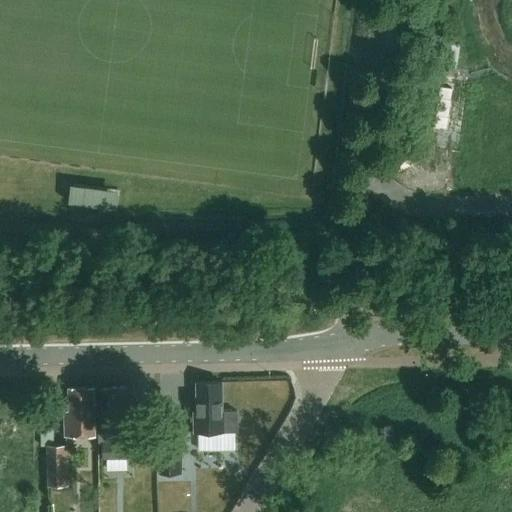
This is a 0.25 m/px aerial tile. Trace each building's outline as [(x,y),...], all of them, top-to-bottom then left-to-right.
[(457,67),(460,43),(441,40),(438,64),(457,67)] [(452,88),(441,87),(435,126),(446,128),(452,88)] [(82,178),(79,198),(128,205),(131,184),(82,178)] [(195,411),(195,431),(199,431),(235,430),(238,430),(237,411),(223,411),(222,381),(197,382),(198,411),(195,411)] [(120,431),(128,431),(127,386),(102,386),(102,432),(120,431)] [(65,435),(95,434),(94,387),(69,387),(70,410),(65,410),(65,435)] [(70,484),(69,443),(54,444),(54,423),(41,424),(41,445),(47,445),(48,484),(70,484)] [(120,440),(120,431),(102,432),(99,432),(99,443),(103,443),(103,458),(129,457),(128,439),(120,440)] [(183,472),(182,431),(160,431),(160,473),(183,472)]
